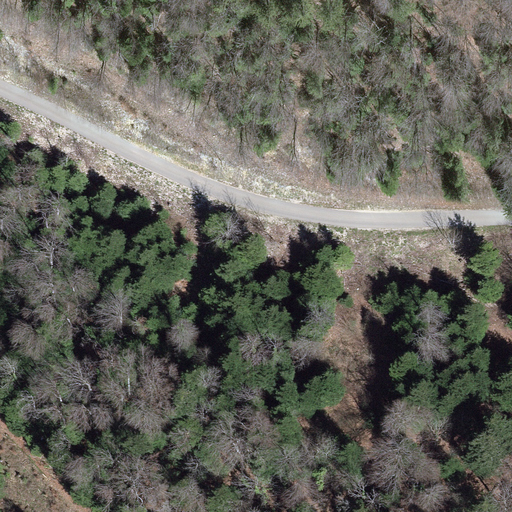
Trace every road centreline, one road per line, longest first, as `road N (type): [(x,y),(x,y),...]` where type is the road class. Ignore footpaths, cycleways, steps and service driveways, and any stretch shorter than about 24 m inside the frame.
road 1 (unclassified): [(511,216),(360,217),(263,200),(183,173),(0,84)]
road 2 (track): [(448,218),(263,164),(0,18)]
